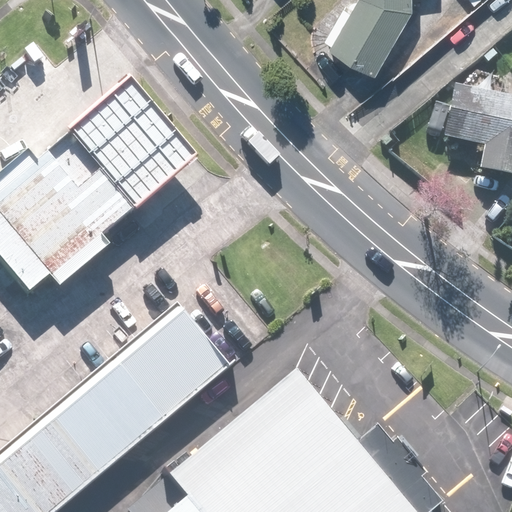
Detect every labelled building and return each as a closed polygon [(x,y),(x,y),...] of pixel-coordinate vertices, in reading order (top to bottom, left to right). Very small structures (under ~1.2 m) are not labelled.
[(339,40),(336,44),(382,70),(419,6),(419,0),(361,0),(356,9),(348,5),(330,35),(339,40)] [(444,138),(485,147),(480,170),(511,176),(511,98),(456,86),(444,138)] [(136,218),(99,174),(78,190),(51,157),(0,199),(0,262),(33,303),(136,218)] [(0,461),(0,511),(55,511),(230,369),(183,311),(0,461)] [(419,511),(302,371),(173,478),(201,511),(419,511)] [(198,511),(189,501),(175,511),(198,511)]
